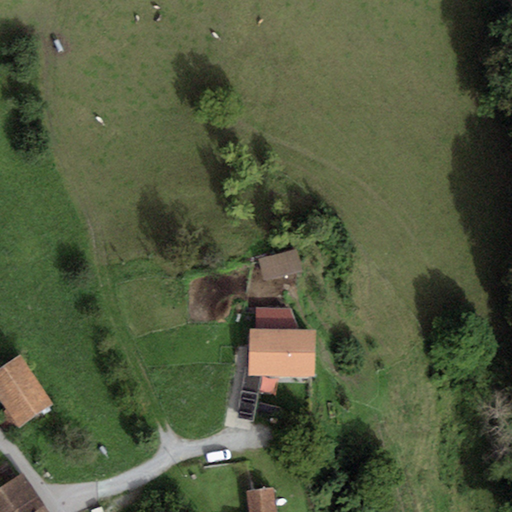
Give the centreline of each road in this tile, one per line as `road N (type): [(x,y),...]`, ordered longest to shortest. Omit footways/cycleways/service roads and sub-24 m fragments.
road 1 (track): [(172,455),(58,141),(47,53),(59,0)]
road 2 (track): [(52,502),(129,482),(172,455),(245,440)]
